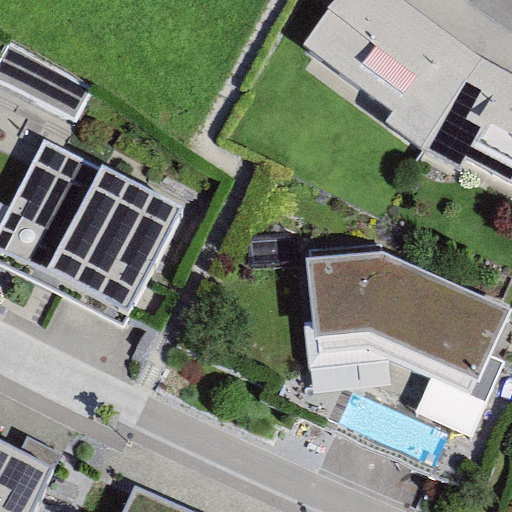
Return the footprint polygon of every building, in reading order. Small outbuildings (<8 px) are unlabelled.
[(389,136),(422,161),(483,65),(394,0),(347,0),(304,59),(396,126),(389,136)] [(511,80),(483,65),(422,161),(462,183),(469,171),(511,194),(511,80)] [(171,221),(37,150),(0,219),(0,260),(117,322),(171,221)] [(382,258),(302,265),(307,343),(360,341),(468,396),(508,313),(382,258)] [(0,511),(25,511),(43,478),(0,456),(0,511)] [(173,511),(134,495),(126,511),(173,511)]
